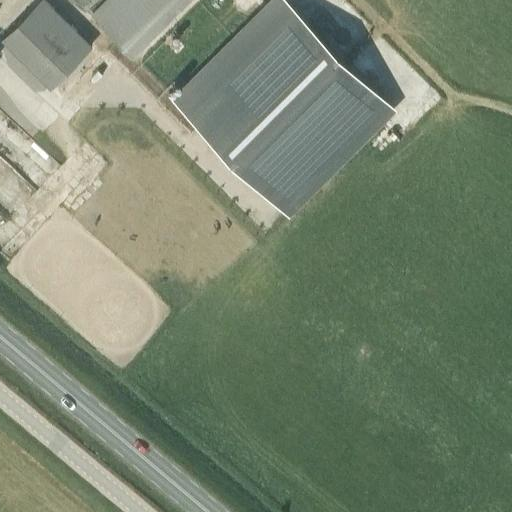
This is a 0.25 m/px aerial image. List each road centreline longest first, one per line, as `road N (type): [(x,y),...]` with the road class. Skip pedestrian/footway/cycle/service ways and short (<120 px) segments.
road 1 (primary): [(204,511),(0,339)]
road 2 (unclassified): [(144,511),(0,392)]
road 3 (track): [(342,0),(449,105)]
